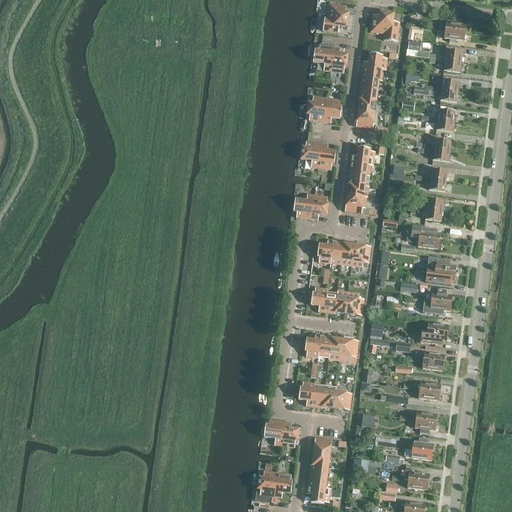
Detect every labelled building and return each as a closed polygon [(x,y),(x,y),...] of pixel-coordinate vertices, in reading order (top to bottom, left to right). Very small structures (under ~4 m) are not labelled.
[(346,8),(329,5),(327,19),(325,19),(323,32),(338,34),(339,28),(347,29),(349,14),(345,14),(346,8)] [(394,15),(380,14),(379,18),(373,17),(371,34),(385,35),(384,42),(397,44),(400,24),(393,24),(394,15)] [(445,32),(465,34),(466,26),(446,24),(445,32)] [(422,29),(410,27),(408,40),(413,40),(414,33),(422,35),(422,29)] [(445,32),(444,40),(450,40),(449,44),(456,44),(456,41),(464,42),(465,34),(445,32)] [(429,60),(441,61),(441,59),(429,58),(429,55),(420,54),(421,44),(409,43),(408,51),(407,51),(406,57),(429,60)] [(331,73),(334,49),(319,47),(318,52),(315,52),(313,64),(325,66),(324,72),(331,73)] [(341,50),(334,49),(331,73),(344,75),(345,68),(347,69),(348,56),(344,55),(344,50),(341,50)] [(447,52),(446,62),(462,63),(463,54),(447,52)] [(363,63),(363,69),(383,72),(386,72),(387,60),(382,60),(382,58),(370,56),(369,64),(363,63)] [(462,63),(446,62),(445,72),(460,74),(462,63)] [(383,72),(363,69),(361,80),(379,82),(382,83),(383,72)] [(408,81),(416,82),(417,73),(409,72),(405,72),(404,81),(408,81)] [(431,77),(430,85),(439,86),(440,77),(431,77)] [(379,82),(361,80),(360,90),(378,93),(379,82)] [(442,91),(458,93),(459,83),(443,81),(442,91)] [(437,91),(425,90),(425,89),(414,88),(413,95),(428,97),(429,93),(437,94),(437,91)] [(378,93),(360,90),(358,101),(360,102),(376,104),(378,93)] [(457,103),(458,93),(442,91),(441,102),(457,103)] [(327,100),(313,98),(312,104),(308,104),(306,116),(310,117),(309,122),(324,124),(327,100)] [(340,102),(327,100),(324,124),(331,125),(332,120),(340,121),(342,108),(340,108),(340,102)] [(376,104),(360,102),(358,112),(375,114),(376,104)] [(415,103),(403,102),(402,111),(414,112),(415,103)] [(440,111),(439,121),(454,123),(456,113),(440,111)] [(375,114),(358,112),(357,123),(363,124),(368,124),(374,125),(375,114)] [(404,130),(404,125),(403,125),(402,123),(403,121),(410,122),(410,118),(399,116),(397,129),(404,130)] [(454,123),(439,121),(437,131),(453,133),(454,123)] [(415,148),(415,141),(398,139),(397,145),(415,148)] [(435,141),(435,151),(451,153),(452,143),(435,141)] [(318,170),(321,146),(306,144),(305,149),(302,149),(300,161),(312,163),(311,169),(318,170)] [(328,147),(321,146),(318,170),(331,172),(332,165),(334,165),(336,153),(327,152),(328,147)] [(407,155),(408,148),(393,146),(392,153),(407,155)] [(351,157),(350,164),(373,167),(375,154),(370,153),(370,151),(358,150),(357,158),(351,157)] [(451,153),(435,151),(434,161),(450,163),(451,153)] [(373,167),(350,164),(349,175),(370,177),(371,167),(373,168),(373,167)] [(393,176),(404,177),(405,168),(394,167),(393,176)] [(433,171),(432,180),(448,183),(449,173),(433,171)] [(370,177),(349,175),(347,186),(349,186),(365,188),(368,188),(370,177)] [(404,177),(393,176),(390,176),(389,181),(403,184),(403,185),(414,186),(414,182),(415,179),(415,178),(404,177)] [(448,183),(432,180),(431,191),(446,193),(448,183)] [(364,198),(365,188),(349,186),(347,196),(364,198)] [(315,196),(301,194),(300,201),(296,200),(294,213),(298,213),(297,218),(311,220),(315,197),(315,196)] [(364,198),(347,196),(346,207),(352,208),(357,209),(362,210),(365,210),(367,199),(364,198)] [(328,199),(315,197),(311,220),(311,221),(318,222),(319,217),(327,218),(329,205),(327,205),(328,199)] [(427,211),(444,213),(445,203),(429,200),(427,211)] [(443,223),(444,213),(427,211),(426,221),(443,223)] [(397,223),(384,221),(383,228),(396,230),(397,223)] [(421,228),(420,240),(440,243),(441,235),(438,234),(439,230),(421,228)] [(440,243),(420,240),(419,248),(439,251),(440,243)] [(333,242),(328,242),(327,247),(319,246),(317,258),(319,259),(319,264),(331,266),(331,263),(331,260),(333,242)] [(344,244),(333,242),(331,260),(331,263),(342,265),(342,262),(344,245),(344,244)] [(355,246),(344,245),(342,262),(352,263),(355,246)] [(355,246),(352,263),(363,264),(364,259),(365,253),(366,248),(355,246)] [(414,255),(414,254),(415,248),(402,246),(401,253),(414,255)] [(390,253),(382,252),(380,266),(388,267),(390,253)] [(437,264),(436,272),(456,275),(457,267),(437,264)] [(388,268),(380,267),(379,280),(386,281),(388,268)] [(428,271),(426,283),(451,287),(452,283),(455,283),(456,275),(436,272),(431,272),(428,271)] [(417,295),(418,286),(401,284),(400,293),(417,295)] [(327,291),(315,289),(315,295),(313,294),(311,307),(319,308),(319,313),(324,314),(327,291)] [(432,302),(453,305),(454,296),(447,296),(447,291),(438,291),(438,295),(433,294),(432,302)] [(338,295),(327,293),(324,314),(335,315),(335,314),(337,298),(338,295)] [(337,298),(335,314),(336,314),(345,316),(348,299),(337,298)] [(359,300),(348,299),(345,316),(357,317),(357,312),(358,306),(359,300)] [(432,302),(431,310),(436,311),(435,315),(443,316),(443,312),(452,313),(453,305),(432,302)] [(408,314),(424,316),(429,317),(430,310),(409,307),(408,314)] [(424,316),(408,314),(407,315),(406,322),(422,324),(423,317),(424,317),(424,316)] [(428,324),(427,332),(449,335),(450,326),(428,324)] [(384,327),(372,325),(370,336),(382,338),(384,327)] [(422,334),(421,344),(439,346),(438,347),(443,347),(444,342),(447,343),(449,335),(427,332),(423,332),(423,334),(422,334)] [(321,337),(316,336),(315,341),(307,340),(305,353),(307,353),(306,358),(318,360),(321,337)] [(332,338),(321,337),(318,360),(319,358),(329,359),(332,338)] [(332,338),(329,359),(330,356),(340,357),(342,341),(332,339),(332,338)] [(353,342),(342,341),(340,357),(351,359),(352,353),(353,348),(353,342)] [(410,354),(411,346),(397,344),(396,352),(410,354)] [(425,353),(424,361),(445,364),(446,356),(425,353)] [(445,364),(424,361),(423,370),(444,373),(445,364)] [(411,376),(412,369),(396,367),(396,374),(411,376)] [(420,392),(441,394),(442,386),(421,383),(420,392)] [(315,385),(303,384),(302,389),(300,389),(299,401),(307,402),(306,408),(312,408),(315,385)] [(315,385),(312,408),(322,410),(325,392),(314,391),(315,385)] [(335,393),(325,392),(322,410),(323,410),(323,409),(333,410),(336,390),(335,390),(335,393)] [(347,392),(336,390),(333,410),(344,411),(345,406),(346,400),(347,395),(347,392)] [(440,403),(441,394),(420,392),(419,400),(440,403)] [(417,413),(416,421),(437,424),(438,416),(417,413)] [(373,430),(375,418),(363,416),(361,428),(373,430)] [(285,423),(270,421),(269,427),(266,426),(264,439),(275,440),(275,447),(281,447),(285,423)] [(437,424),(416,421),(415,429),(436,432),(437,424)] [(292,424),(285,423),(281,447),(295,449),(296,443),(298,443),(299,431),(291,430),(292,424)] [(376,438),(375,446),(395,449),(397,441),(376,438)] [(412,451),(434,454),(435,446),(427,445),(428,441),(419,440),(418,444),(414,443),(412,451)] [(315,445),(313,456),(329,459),(331,447),(326,447),(320,446),(315,445)] [(434,454),(412,451),(411,459),(433,462),(434,454)] [(313,456),(312,467),(328,469),(329,459),(313,456)] [(398,465),(398,464),(399,460),(399,458),(386,456),(385,463),(398,465)] [(369,463),(354,461),(353,473),(367,475),(369,463)] [(309,478),(327,480),(328,469),(312,467),(311,467),(309,478)] [(278,475),(264,473),(263,479),(259,479),(257,491),(261,491),(260,497),(275,499),(278,475)] [(410,473),(409,480),(429,483),(430,475),(410,473)] [(291,476),(278,475),(275,499),(282,500),(283,494),(291,495),(292,483),(291,483),(291,476)] [(308,488),(331,491),(325,490),(327,480),(309,478),(308,488)] [(429,483),(409,480),(408,489),(428,491),(429,483)] [(399,493),(399,486),(388,484),(386,491),(399,493)] [(311,504),(324,506),(324,504),(329,505),(331,491),(308,488),(307,495),(312,496),(311,504)] [(379,501),(395,503),(396,495),(385,493),(385,495),(380,494),(379,501)] [(402,502),(400,510),(415,511),(426,511),(427,505),(402,502)]
